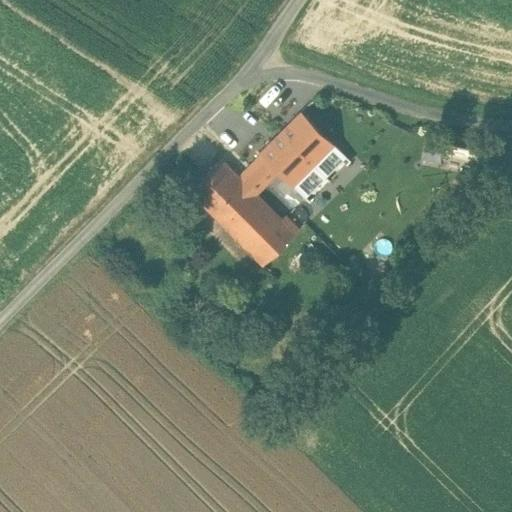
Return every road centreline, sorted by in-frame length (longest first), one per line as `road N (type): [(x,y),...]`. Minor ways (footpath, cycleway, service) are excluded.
road 1 (unclassified): [(0,320),(241,79)]
road 2 (unclassified): [(241,79),(294,73),(446,117),(511,125)]
